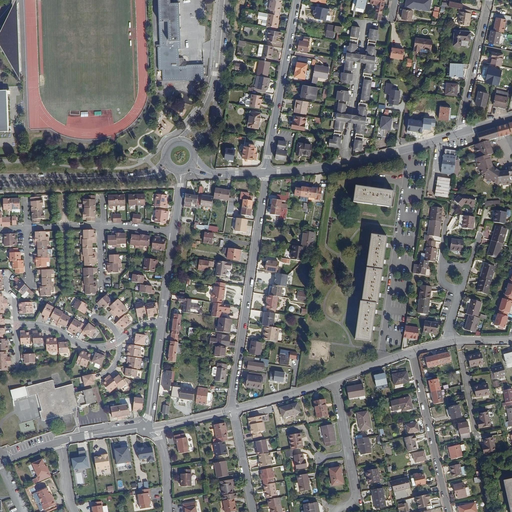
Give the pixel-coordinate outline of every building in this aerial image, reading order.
[(0,45),(20,80),(16,0),(15,0),(0,32),(0,45)] [(186,66),(179,66),(178,49),(181,49),(178,0),(158,0),(159,44),(156,44),(156,47),(158,47),(158,70),(162,70),(163,81),(187,80),(187,81),(204,80),(204,64),(186,65),(186,66)] [(280,16),(281,7),(280,7),(282,0),(279,0),(270,0),(269,9),(271,10),(270,14),(280,16)] [(354,0),(352,9),(364,12),(367,0),(354,0)] [(375,20),(381,20),(384,0),(371,0),(371,3),(376,4),(377,6),(375,20)] [(432,0),(406,0),(405,7),(430,11),(432,0)] [(328,9),(316,7),(314,19),(326,21),(328,9)] [(459,24),(469,26),(471,10),(462,9),(461,9),(459,24)] [(402,19),(411,20),(413,11),(403,10),(402,19)] [(277,28),(279,20),(280,16),(270,14),(269,14),(268,20),(263,20),(262,25),(267,26),(277,28)] [(500,31),(504,32),(507,19),(497,17),(494,30),(500,31)] [(338,33),(341,34),(342,27),(337,26),(328,25),(326,37),(333,38),(334,33),(335,30),(338,31),(338,33)] [(353,74),(352,73),(354,60),(355,53),(356,49),(358,49),(361,27),(353,26),(350,46),(348,46),(347,52),(347,54),(346,59),(344,72),(342,72),(341,80),(343,81),(343,82),(350,83),(351,83),(351,80),(353,81),(353,74)] [(367,103),(369,104),(373,76),(371,76),(372,70),(374,70),(375,64),(376,58),(376,57),(377,50),(376,50),(378,30),(370,29),(367,50),(369,51),(368,55),(367,62),(366,66),(366,69),(365,69),(364,69),(363,75),(365,75),(361,103),(359,102),(358,109),(360,109),(359,112),(359,115),(358,123),(354,149),(362,150),(366,124),(366,122),(367,117),(368,110),(367,110),(367,103)] [(489,43),(499,45),(501,33),(499,33),(500,31),(494,30),(492,29),(489,43)] [(276,38),(275,38),(275,36),(269,35),(270,30),(269,30),(267,40),(276,42),(276,38)] [(277,36),(281,37),(282,32),(276,31),(270,30),(269,35),(275,36),(275,38),(276,38),(277,36)] [(454,46),(461,46),(461,40),(470,41),(471,32),(455,30),(454,46)] [(420,48),(431,50),(432,40),(415,38),(414,51),(420,51),(420,48)] [(298,50),(309,52),(310,46),(308,46),(309,41),(307,40),(306,41),(303,41),(303,42),(299,41),(298,50)] [(257,56),(271,58),(273,47),(259,44),(257,56)] [(391,57),(402,59),(403,50),(392,48),(391,57)] [(490,64),(501,66),(503,54),(493,52),(490,64)] [(365,62),(367,62),(368,55),(360,54),(359,62),(365,63),(365,62)] [(257,76),(267,77),(270,62),(260,60),(257,76)] [(308,79),(309,71),(306,71),(307,65),(297,63),(295,77),(308,79)] [(450,76),(461,76),(462,71),(463,71),(463,64),(451,63),(450,76)] [(313,77),(327,80),(329,69),(315,66),(313,77)] [(487,80),(498,82),(501,71),(489,68),(487,80)] [(254,91),(265,93),(267,86),(268,82),(269,83),(270,78),(267,77),(257,76),(255,88),(254,91)] [(446,94),(457,96),(458,84),(447,83),(446,94)] [(301,97),(315,100),(317,87),(303,85),(301,97)] [(341,147),(344,121),(345,113),(347,100),(350,101),(351,94),(349,93),(349,91),(349,90),(342,89),(342,91),(338,90),(337,99),(339,99),(338,112),(337,117),(336,119),(334,139),(330,138),(329,145),(341,147)] [(0,131),(9,131),(7,90),(0,90),(0,131)] [(389,103),(398,105),(400,91),(392,90),(391,90),(390,94),(389,103)] [(494,105),(506,107),(509,93),(497,90),(494,105)] [(476,104),(486,106),(489,94),(479,92),(476,104)] [(261,102),(262,102),(263,97),(262,97),(262,96),(252,94),(251,98),(250,98),(249,100),(247,100),(246,100),(245,104),(246,106),(259,108),(260,104),(260,101),(261,102)] [(295,113),(306,115),(308,102),(297,101),(296,108),(295,108),(295,113)] [(439,119),(448,120),(450,108),(441,107),(439,119)] [(248,126),(258,128),(261,113),(251,111),(248,126)] [(358,114),(349,113),(348,121),(358,123),(359,115),(358,115),(358,114)] [(292,128),(305,130),(307,118),(295,116),(295,121),(294,123),(292,123),(292,128)] [(381,128),(390,130),(392,118),(382,117),(381,128)] [(436,119),(423,118),(423,120),(422,129),(431,130),(431,126),(435,127),(436,119)] [(423,120),(409,119),(407,131),(422,132),(422,129),(423,120)] [(511,132),(511,123),(509,124),(510,126),(508,126),(507,124),(497,128),(499,138),(511,134),(510,132),(511,132)] [(481,143),(490,141),(497,138),(494,129),(478,134),(481,143)] [(276,159),(287,161),(288,152),(285,151),(286,149),(285,149),(285,148),(286,148),(287,142),(279,141),(279,147),(280,147),(280,148),(281,148),(281,150),(280,150),(279,150),(278,150),(276,159)] [(511,166),(509,167),(509,171),(509,172),(499,173),(492,168),(489,159),(490,159),(491,158),(490,155),(490,153),(491,153),(490,150),(489,145),(491,144),(490,141),(481,143),(475,145),(479,157),(476,158),(478,166),(480,166),(481,169),(482,174),(486,177),(491,181),(497,184),(503,184),(506,183),(507,185),(510,185),(510,177),(511,176),(511,166)] [(302,154),(310,155),(311,145),(298,143),(296,154),(302,155),(302,154)] [(242,158),(252,160),(253,153),(255,154),(256,148),(244,146),(242,158)] [(235,150),(226,148),(224,159),(233,161),(235,150)] [(441,173),(454,175),(455,164),(456,162),(457,151),(450,150),(450,155),(444,155),(441,173)] [(436,196),(447,197),(450,179),(438,177),(436,196)] [(353,202),(391,207),(394,192),(356,186),(353,202)] [(297,195),(308,197),(309,188),(307,188),(303,188),(302,187),(302,189),(298,188),(297,195)] [(318,200),(323,201),(325,189),(320,188),(320,190),(318,190),(318,188),(315,187),(315,189),(309,188),(308,197),(319,199),(318,200)] [(229,200),(230,198),(231,191),(216,189),(214,197),(214,198),(229,200)] [(243,208),(252,209),(253,201),(249,201),(250,196),(250,194),(242,192),(240,199),(244,200),(243,208)] [(192,207),(197,208),(199,196),(186,194),(185,202),(192,203),(192,207)] [(137,206),(145,206),(145,195),(137,196),(137,206)] [(167,202),(166,202),(167,197),(157,195),(155,208),(167,210),(168,205),(167,205),(167,202)] [(200,206),(212,208),(214,198),(214,197),(202,195),(200,206)] [(284,209),(287,209),(289,197),(280,195),(280,200),(270,199),(270,203),(272,204),(272,207),(281,208),(282,200),(284,201),(284,202),(285,202),(284,209)] [(117,207),(125,207),(125,196),(124,196),(124,197),(122,197),(122,196),(117,197),(117,207)] [(129,206),(137,206),(137,196),(131,196),(129,197),(129,196),(128,196),(129,206)] [(471,207),(474,207),(476,198),(460,196),(455,200),(461,207),(464,204),(470,205),(471,207)] [(95,204),(95,202),(95,197),(87,197),(87,201),(83,201),(83,205),(85,205),(85,210),(95,210),(95,204)] [(109,207),(117,207),(117,197),(108,197),(109,207)] [(41,207),(43,207),(43,202),(38,202),(38,198),(30,199),(30,204),(31,204),(31,206),(30,206),(31,212),(42,211),(41,207)] [(4,211),(12,211),(12,200),(6,200),(6,201),(3,201),(4,211)] [(12,211),(20,210),(20,200),(12,200),(12,211)] [(306,212),(306,208),(307,203),(304,203),(303,208),(299,208),(299,211),(306,212)] [(278,219),(284,220),(285,213),(280,213),(281,208),(272,207),(271,209),(271,213),(271,214),(278,215),(278,219)] [(431,220),(441,222),(443,208),(433,207),(431,220)] [(242,215),(250,216),(252,209),(243,208),(242,215)] [(95,216),(95,210),(85,210),(85,214),(83,214),(83,219),(87,219),(87,223),(95,223),(95,218),(95,216)] [(507,210),(507,213),(495,211),(494,222),(505,224),(506,217),(509,218),(511,217),(511,212),(510,210),(507,210)] [(32,225),(40,224),(40,220),(44,220),(44,215),(42,215),(42,211),(31,212),(31,217),(32,217),(32,220),(32,225)] [(166,220),(167,220),(167,217),(168,217),(169,213),(156,211),(155,224),(165,225),(166,220)] [(463,228),(473,229),(475,217),(464,215),(463,228)] [(248,220),(237,219),(236,231),(247,233),(248,220)] [(433,236),(439,237),(441,222),(431,220),(428,235),(425,235),(424,240),(428,240),(432,241),(433,236)] [(492,241),(503,244),(507,229),(497,226),(492,241)] [(95,237),(92,237),(92,236),(93,235),(93,231),(83,232),(84,237),(81,238),(81,241),(95,241),(95,237)] [(305,247),(313,248),(315,234),(304,232),(302,246),(305,247)] [(48,239),(45,239),(45,233),(35,234),(35,237),(36,238),(36,239),(33,239),(33,243),(49,243),(48,239)] [(121,246),(126,246),(126,235),(123,235),(123,233),(116,234),(117,249),(121,249),(121,246)] [(204,242),(212,244),(214,234),(205,233),(204,242)] [(113,249),(117,249),(116,234),(112,234),(112,238),(108,238),(108,247),(113,247),(113,249)] [(16,240),(15,240),(15,235),(4,235),(5,248),(18,247),(17,243),(16,243),(16,240)] [(376,303),(378,304),(387,237),(371,235),(362,301),(361,301),(355,339),(371,341),(376,303)] [(135,250),(139,251),(141,236),(137,236),(137,239),(135,239),(135,238),(135,237),(131,237),(130,248),(135,249),(135,250)] [(143,249),(149,249),(150,239),(147,239),(147,237),(141,236),(139,251),(143,252),(143,249)] [(152,250),(164,252),(166,241),(161,241),(161,239),(154,238),(152,250)] [(451,250),(463,251),(464,241),(452,239),(451,250)] [(437,249),(435,249),(436,242),(432,241),(428,240),(426,254),(421,254),(420,260),(429,261),(436,262),(437,249)] [(92,245),(95,245),(95,241),(81,241),(81,245),(83,245),(83,250),(92,249),(92,245)] [(488,255),(498,258),(503,244),(492,241),(488,255)] [(38,251),(47,251),(47,247),(49,247),(49,243),(33,243),(34,247),(37,247),(38,251)] [(303,257),(302,257),(303,251),(304,251),(305,247),(302,246),(293,245),(292,253),(293,253),(292,259),(303,261),(303,257)] [(228,259),(239,261),(241,250),(229,248),(228,259)] [(81,258),(96,258),(96,254),(92,254),(92,249),(83,250),(83,254),(81,254),(81,258)] [(13,262),(21,262),(21,254),(19,254),(18,250),(10,250),(11,262),(13,262)] [(49,255),(47,255),(47,251),(38,251),(38,256),(34,256),(34,260),(49,259),(49,255)] [(120,261),(119,261),(118,256),(109,257),(109,261),(106,262),(106,265),(120,265),(120,261)] [(95,264),(96,264),(96,258),(81,258),(82,262),(84,262),(85,267),(95,267),(95,264)] [(36,269),(46,269),(46,263),(49,263),(49,259),(34,260),(35,266),(36,266),(36,269)] [(145,272),(155,273),(156,268),(157,269),(157,265),(158,265),(159,261),(146,260),(145,272)] [(208,266),(213,267),(214,262),(200,260),(199,270),(208,271),(208,266)] [(427,269),(428,269),(429,261),(420,260),(420,265),(418,265),(416,274),(426,275),(427,269)] [(227,269),(231,269),(232,263),(218,261),(216,275),(226,277),(227,269)] [(266,270),(277,271),(279,262),(267,261),(266,270)] [(23,268),(23,262),(21,262),(13,262),(13,275),(21,274),(21,270),(23,270),(23,269),(23,268)] [(482,277),(492,280),(496,267),(485,264),(481,277),(482,277)] [(108,275),(118,274),(118,269),(121,269),(120,265),(106,265),(106,269),(108,269),(109,271),(108,271),(108,275)] [(84,278),(93,278),(93,274),(97,274),(97,270),(82,270),(82,274),(84,274),(84,278)] [(51,275),(53,275),(53,271),(38,271),(38,275),(42,275),(42,280),(51,279),(51,275)] [(147,281),(143,281),(144,277),(141,276),(138,276),(139,274),(139,273),(132,272),(131,283),(146,285),(147,281)] [(276,273),(274,285),(283,286),(287,287),(289,275),(276,273)] [(478,291),(487,294),(492,280),(482,277),(478,291)] [(83,287),(97,286),(97,283),(93,283),(93,278),(84,278),(84,283),(82,283),(83,287)] [(38,288),(53,288),(53,284),(51,284),(51,279),(42,280),(42,284),(38,284),(38,288)] [(21,295),(27,288),(18,280),(15,283),(17,284),(15,286),(13,288),(21,295)] [(270,295),(282,296),(283,286),(274,285),(273,285),(273,288),(273,291),(271,290),(270,295)] [(420,298),(430,300),(432,287),(421,285),(420,298)] [(96,293),(97,293),(97,286),(83,287),(83,291),(86,291),(86,296),(96,296),(96,293)] [(139,293),(154,295),(154,291),(151,291),(152,287),(140,286),(139,293)] [(223,299),(224,299),(226,288),(224,288),(216,287),(215,287),(214,293),(213,293),(212,293),(211,297),(212,298),(213,298),(212,303),(214,303),(222,304),(223,299)] [(51,292),(54,292),(53,288),(38,288),(39,292),(39,294),(41,294),(41,298),(51,297),(51,292)] [(298,300),(306,301),(307,293),(299,292),(298,300)] [(266,308),(276,309),(278,296),(268,295),(266,308)] [(102,308),(104,310),(113,302),(107,296),(100,302),(102,305),(103,306),(102,308)] [(500,311),(499,315),(507,317),(508,314),(509,314),(511,303),(511,302),(511,300),(511,298),(505,296),(504,300),(502,299),(499,311),(500,311)] [(183,312),(190,313),(192,299),(185,298),(184,302),(183,312)] [(418,313),(428,314),(430,300),(420,298),(418,313)] [(109,313),(111,316),(122,306),(117,300),(108,308),(111,311),(109,313)] [(469,315),(478,317),(482,303),(472,300),(467,314),(469,315)] [(84,315),(86,312),(84,311),(85,309),(86,306),(77,301),(73,308),(84,315)] [(142,315),(145,314),(143,303),(134,305),(137,318),(141,317),(140,315),(142,315)] [(222,311),(229,312),(230,305),(222,304),(214,303),(213,312),(212,317),(220,318),(221,318),(222,312),(222,311)] [(19,315),(32,314),(32,307),(31,307),(31,304),(19,304),(19,308),(20,308),(20,311),(19,311),(19,315)] [(153,314),(156,314),(155,304),(145,306),(148,318),(151,317),(151,315),(153,314)] [(43,320),(46,322),(53,309),(46,305),(41,315),(44,317),(43,320)] [(222,312),(230,313),(231,305),(230,305),(229,312),(222,311),(222,312)] [(116,317),(118,319),(127,311),(122,306),(111,316),(114,319),(116,317)] [(53,323),(56,326),(62,314),(63,314),(55,309),(50,319),(54,322),(53,323)] [(280,314),(275,313),(265,312),(263,312),(262,316),(264,316),(263,326),(266,326),(273,327),(274,320),(279,321),(280,314)] [(61,326),(65,329),(68,324),(70,325),(72,320),(62,314),(56,326),(59,328),(61,326)] [(182,315),(175,314),(168,361),(176,362),(177,354),(178,344),(179,340),(182,315)] [(465,329),(476,332),(480,318),(478,317),(469,315),(465,329)] [(498,315),(494,326),(499,328),(503,329),(504,329),(508,318),(507,317),(499,315),(498,315)] [(123,331),(130,324),(124,317),(115,325),(117,328),(119,327),(120,328),(123,331)] [(215,331),(230,333),(232,320),(221,318),(220,318),(219,327),(216,327),(215,331)] [(80,333),(84,327),(73,320),(67,332),(70,333),(71,331),(73,332),(76,334),(77,332),(80,333)] [(423,332),(437,334),(438,323),(425,321),(423,332)] [(87,336),(90,338),(96,330),(88,324),(81,334),(83,336),(85,334),(87,336)] [(263,340),(277,342),(279,328),(273,327),(266,326),(265,332),(264,332),(263,340)] [(404,338),(418,339),(419,328),(406,326),(404,338)] [(20,345),(30,345),(29,334),(25,334),(23,334),(23,332),(20,332),(20,345)] [(42,340),(42,334),(38,335),(36,335),(36,332),(32,333),(33,345),(45,344),(44,340),(42,340)] [(131,345),(144,347),(145,337),(135,335),(135,339),(134,342),(132,341),(131,345)] [(226,347),(229,347),(231,337),(218,335),(216,346),(226,347)] [(50,353),(57,352),(56,339),(52,340),(52,341),(49,341),(49,340),(45,340),(46,352),(50,351),(50,353)] [(8,348),(7,348),(6,344),(8,344),(7,340),(0,340),(0,351),(8,351),(8,348)] [(250,353),(260,355),(262,343),(251,341),(250,353)] [(59,355),(68,355),(67,343),(62,344),(62,342),(58,342),(59,355)] [(126,356),(139,358),(140,351),(139,351),(139,347),(128,346),(127,349),(128,350),(128,353),(127,353),(126,356)] [(215,356),(225,358),(226,347),(216,346),(215,356)] [(79,365),(86,368),(91,356),(87,355),(87,356),(84,355),(84,353),(80,352),(76,363),(79,364),(79,365)] [(285,361),(290,361),(290,356),(291,355),(293,355),(293,353),(287,352),(286,355),(280,354),(280,356),(281,357),(280,364),(285,364),(285,361)] [(0,362),(11,362),(10,358),(6,358),(6,353),(0,353),(0,362)] [(440,365),(451,362),(449,353),(438,355),(440,365)] [(92,363),(101,366),(105,355),(102,354),(101,356),(99,355),(95,354),(92,363)] [(476,366),(484,364),(482,354),(476,355),(468,356),(470,366),(476,365),(476,366)] [(24,365),(35,364),(34,355),(21,356),(21,359),(23,359),(24,365)] [(428,367),(440,365),(438,355),(426,358),(428,367)] [(128,368),(138,370),(140,359),(127,358),(126,362),(129,362),(128,365),(128,368)] [(266,366),(268,366),(269,360),(261,359),(260,363),(248,361),(247,366),(246,366),(245,369),(264,371),(264,366),(266,366)] [(0,372),(7,372),(7,366),(11,366),(11,362),(0,362),(0,372)] [(216,381),(225,382),(227,365),(218,363),(217,368),(215,367),(213,368),(212,374),(213,376),(216,376),(216,381)] [(495,379),(506,375),(503,366),(493,369),(493,371),(495,379)] [(124,377),(135,379),(136,371),(122,369),(122,373),(124,373),(124,377)] [(174,372),(167,371),(164,390),(172,391),(172,386),(174,372)] [(274,373),(271,372),(270,381),(285,382),(286,372),(275,371),(274,373)] [(395,385),(409,382),(407,372),(393,375),(395,385)] [(376,387),(387,384),(385,373),(374,376),(376,387)] [(94,385),(94,381),(93,379),(96,379),(95,375),(83,378),(85,387),(94,385)] [(252,388),(261,389),(263,378),(248,375),(247,376),(246,385),(252,386),(252,388)] [(109,393),(117,387),(110,378),(109,376),(106,379),(107,381),(105,382),(102,385),(109,393)] [(120,390),(126,385),(118,376),(116,378),(114,376),(110,378),(117,387),(120,390)] [(432,393),(441,391),(438,379),(429,381),(432,393)] [(92,389),(75,393),(73,384),(55,389),(53,381),(27,387),(29,396),(38,394),(39,397),(47,394),(51,409),(42,411),(40,411),(42,420),(73,413),(72,408),(95,402),(92,389)] [(349,398),(365,395),(364,385),(347,388),(349,398)] [(482,396),(490,395),(488,385),(482,386),(482,385),(474,387),(476,397),(482,396)] [(13,399),(28,395),(26,386),(11,390),(13,399)] [(186,398),(193,399),(194,389),(172,386),(171,395),(179,396),(179,398),(186,399),(186,398)] [(211,393),(207,393),(208,389),(200,388),(198,403),(206,404),(207,400),(210,401),(211,393)] [(434,405),(444,402),(441,391),(432,393),(434,405)] [(42,411),(51,409),(47,394),(39,397),(42,411)] [(403,411),(413,409),(410,397),(391,402),(394,411),(402,409),(403,411)] [(137,410),(141,410),(143,399),(134,399),(132,412),(136,412),(137,410)] [(318,418),(328,416),(325,400),(315,402),(318,418)] [(292,415),(301,412),(298,403),(281,408),(283,417),(291,414),(292,415)] [(125,417),(130,416),(128,405),(119,407),(121,420),(125,419),(125,417)] [(452,419),(461,417),(459,406),(449,408),(452,419)] [(117,420),(121,420),(119,407),(110,408),(112,419),(117,418),(117,420)] [(360,431),(372,428),(368,411),(357,413),(360,431)] [(479,428),(491,426),(488,412),(479,414),(481,422),(478,422),(479,428)] [(247,418),(252,440),(263,438),(262,433),(266,432),(262,415),(247,418)] [(467,422),(458,424),(461,439),(470,437),(467,422)] [(227,437),(228,437),(225,423),(215,425),(217,439),(219,439),(220,442),(225,441),(228,441),(227,437)] [(408,434),(419,431),(417,423),(406,425),(408,434)] [(326,447),(336,445),(333,425),(322,426),(326,447)] [(185,434),(175,436),(176,444),(177,444),(178,446),(178,450),(179,454),(190,452),(187,438),(186,438),(185,434)] [(294,449),(302,448),(300,434),(289,436),(292,450),(294,449)] [(409,452),(417,450),(415,441),(417,441),(416,435),(405,438),(409,452)] [(484,454),(496,451),(493,437),(484,439),(486,447),(483,448),(484,454)] [(361,455),(372,453),(369,438),(358,440),(361,455)] [(269,453),(267,440),(256,442),(258,455),(259,455),(269,453)] [(217,457),(227,455),(225,441),(220,442),(214,443),(217,457)] [(461,452),(466,451),(464,444),(459,446),(459,445),(456,446),(456,443),(451,444),(449,448),(452,460),(462,457),(461,452)] [(153,447),(138,449),(140,460),(148,459),(149,462),(155,461),(153,447)] [(129,448),(115,449),(117,464),(131,463),(129,448)] [(287,458),(295,456),(294,449),(292,450),(286,451),(287,458)] [(416,463),(426,460),(424,452),(414,454),(416,463)] [(269,453),(259,455),(260,462),(260,463),(260,466),(261,467),(273,465),(271,453),(269,453)] [(101,456),(95,457),(97,470),(111,468),(109,454),(101,455),(101,456)] [(303,459),(304,458),(303,454),(295,456),(297,469),(307,467),(306,460),(303,461),(303,459)] [(89,468),(87,457),(72,459),(73,470),(89,468)] [(39,482),(51,477),(48,470),(47,470),(42,460),(32,464),(38,477),(37,478),(39,482)] [(217,478),(229,476),(226,461),(215,463),(217,478)] [(453,478),(462,476),(460,464),(451,466),(453,478)] [(333,485),(343,483),(340,467),(330,469),(333,485)] [(273,478),(276,477),(275,472),(274,472),(273,468),(262,470),(262,474),(261,474),(262,478),(263,478),(264,480),(265,485),(274,483),(273,478)] [(191,470),(182,470),(182,474),(181,475),(182,487),(192,487),(191,470)] [(368,484),(380,482),(378,470),(367,472),(368,484)] [(300,492),(311,490),(308,474),(297,476),(300,492)] [(416,486),(426,484),(424,474),(420,475),(419,476),(418,476),(414,477),(415,478),(416,486)] [(394,491),(410,487),(408,478),(391,482),(394,491)] [(148,482),(138,483),(138,490),(149,489),(148,482)] [(233,494),(232,489),(231,483),(221,485),(223,496),(223,501),(234,499),(238,498),(237,494),(233,494)] [(267,499),(277,497),(275,483),(274,483),(265,485),(267,499)] [(467,495),(470,495),(468,488),(465,488),(464,483),(454,486),(456,494),(458,494),(459,499),(467,497),(467,495)] [(44,511),(56,506),(53,498),(52,499),(48,488),(38,493),(39,497),(39,498),(41,502),(42,502),(43,506),(42,506),(44,511)] [(376,509),(386,507),(383,488),(373,490),(376,509)] [(138,495),(141,510),(151,508),(150,498),(151,498),(150,489),(139,491),(140,495),(138,495)] [(431,506),(430,502),(429,502),(428,500),(430,500),(429,494),(416,498),(419,509),(431,506)] [(272,511),(282,511),(280,498),(268,500),(269,505),(271,504),(271,508),(272,511)] [(225,511),(232,511),(236,511),(234,499),(223,501),(225,511)] [(196,502),(183,504),(184,511),(197,511),(196,507),(197,507),(196,502)] [(98,511),(97,503),(88,504),(89,508),(88,508),(88,511),(98,511)] [(305,511),(319,511),(318,503),(304,505),(305,511)] [(407,503),(397,506),(399,511),(403,511),(408,511),(409,511),(407,503)] [(459,511),(476,511),(475,503),(458,507),(459,511)]
